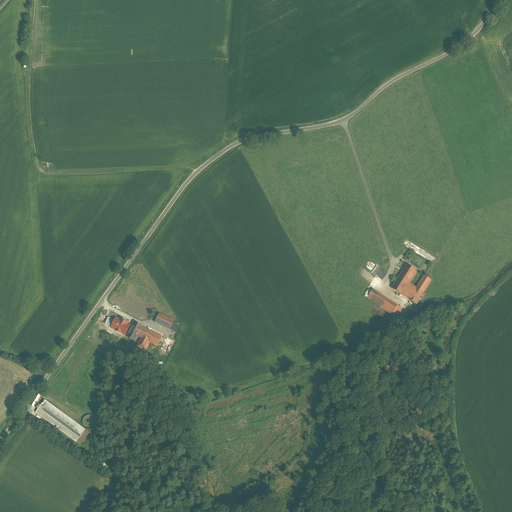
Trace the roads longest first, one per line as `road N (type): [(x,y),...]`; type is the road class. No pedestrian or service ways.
road 1 (unclassified): [(494,0),(467,37),(395,76),(343,120),(244,139),(196,168),(0,442)]
road 2 (track): [(32,0),(29,115),(44,172),(196,168)]
